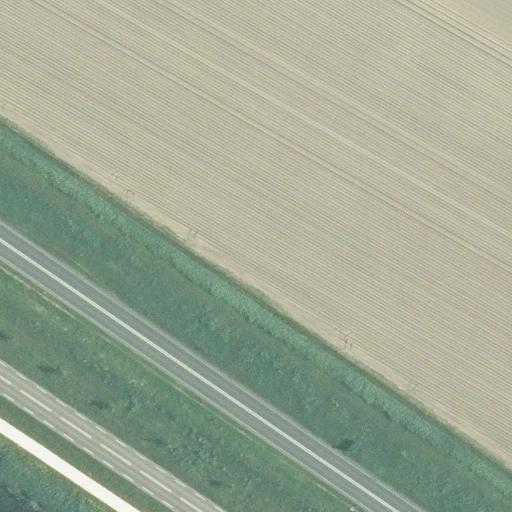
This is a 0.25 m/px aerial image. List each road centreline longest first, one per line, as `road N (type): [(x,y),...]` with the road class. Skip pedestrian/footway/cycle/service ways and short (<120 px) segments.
road 1 (trunk): [(394,511),(0,241)]
road 2 (secondary): [(199,511),(0,377)]
